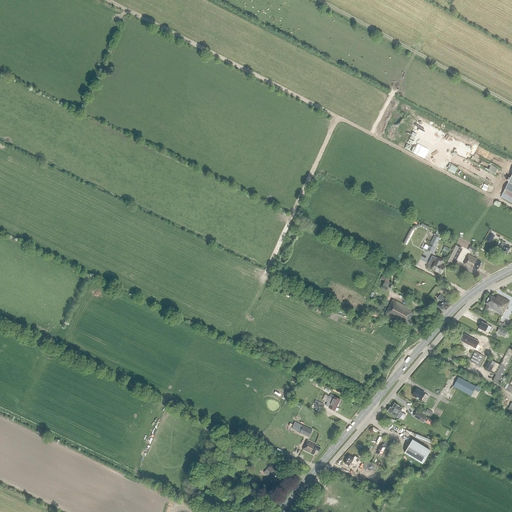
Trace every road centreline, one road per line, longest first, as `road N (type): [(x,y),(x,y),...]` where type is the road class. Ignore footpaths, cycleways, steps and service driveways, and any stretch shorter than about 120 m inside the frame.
road 1 (primary): [(279,511),(451,311),(511,269)]
road 2 (unclassified): [(289,511),(466,306),(511,277)]
